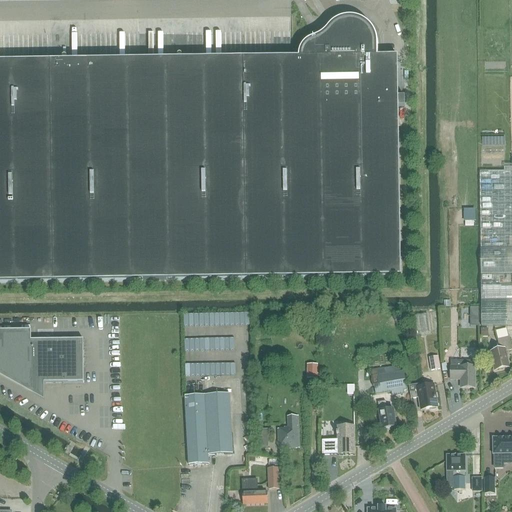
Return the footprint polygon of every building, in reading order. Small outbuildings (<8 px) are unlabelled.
[(0,283),(401,277),(398,57),(378,57),(378,45),(377,43),(377,40),(376,38),(376,36),(375,34),(374,32),(372,30),(371,28),(369,26),(368,24),(366,23),(365,22),(364,21),(362,20),(361,20),(359,19),(357,19),(356,18),(354,18),(352,18),(350,18),(348,18),(346,18),(344,19),(341,19),(339,20),(337,21),(336,22),(334,23),(332,25),(331,26),(329,27),(328,28),(327,29),(326,31),(326,32),(325,34),(324,36),(324,37),(323,39),(314,39),(311,40),(308,41),(306,43),(304,45),(302,47),(301,50),(300,53),(299,56),(299,59),(0,63),(0,283)] [(480,172),(480,210),(481,275),(481,327),(511,326),(511,164),(505,165),(505,172),(480,172)] [(430,333),(428,315),(422,315),(424,334),(430,333)] [(84,383),(84,341),(31,341),(31,331),(0,331),(0,373),(32,391),(32,384),(84,383)] [(506,352),(511,350),(511,349),(509,338),(497,341),(500,350),(490,353),(494,371),(509,368),(506,352)] [(441,369),(439,357),(430,358),(432,371),(441,369)] [(451,380),(461,380),(461,388),(475,388),(475,367),(475,361),(461,361),(451,361),(451,367),(451,380)] [(308,365),(308,379),(319,379),(319,365),(308,365)] [(406,390),(403,372),(399,373),(398,367),(371,370),(371,377),(373,377),(376,395),(406,390)] [(434,386),(424,387),(423,385),(409,387),(411,399),(419,398),(421,411),(430,409),(430,410),(431,411),(436,410),(436,408),(438,408),(434,386)] [(233,455),(229,395),(185,397),(189,466),(209,465),(208,456),(233,455)] [(382,430),(397,428),(394,410),(387,411),(386,402),(378,403),(379,412),(382,430)] [(279,450),(300,449),(298,417),(290,418),(291,428),(284,428),(284,430),(278,430),(279,450)] [(338,442),(322,442),(322,456),(338,456),(355,455),(355,427),(350,427),(338,427),(338,441),(338,442)] [(257,448),(268,448),(268,430),(257,430),(257,448)] [(511,438),(493,438),(493,455),(494,455),(494,468),(503,468),(503,460),(511,460),(511,455),(511,454),(511,438)] [(454,491),(457,491),(465,491),(465,471),(465,456),(447,456),(447,472),(454,472),(454,491)] [(269,490),(279,490),(278,469),(268,470),(269,490)] [(485,495),(495,494),(494,478),(484,478),(485,495)] [(481,479),(472,479),(472,492),(481,492),(481,479)] [(256,480),(242,481),(243,505),(268,504),(267,492),(256,493),(256,480)]
